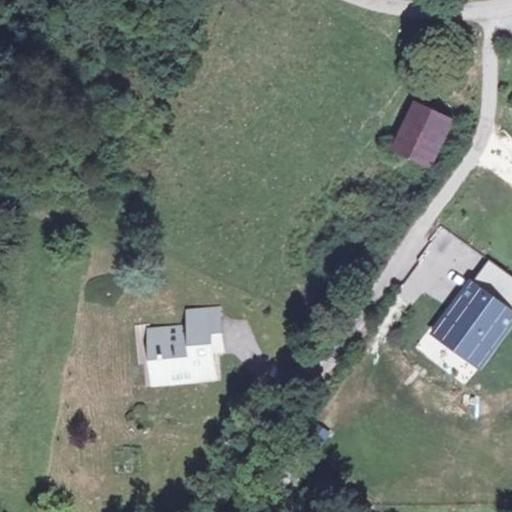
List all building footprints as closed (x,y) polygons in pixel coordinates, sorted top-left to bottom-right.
[(434,168),(456,120),(417,104),(397,151),(434,168)] [(511,274),(496,263),(443,336),(477,360),(500,329),(511,337),(511,335),(511,274)] [(215,339),(225,338),(222,306),(190,308),(191,328),(151,333),(154,365),(170,363),(172,381),(218,377),(215,352),(215,339)] [(500,329),(477,360),(488,368),(511,337),(500,329)] [(215,352),(226,352),(225,338),(215,339),(215,352)] [(170,363),(154,365),(156,382),(172,381),(170,363)]
